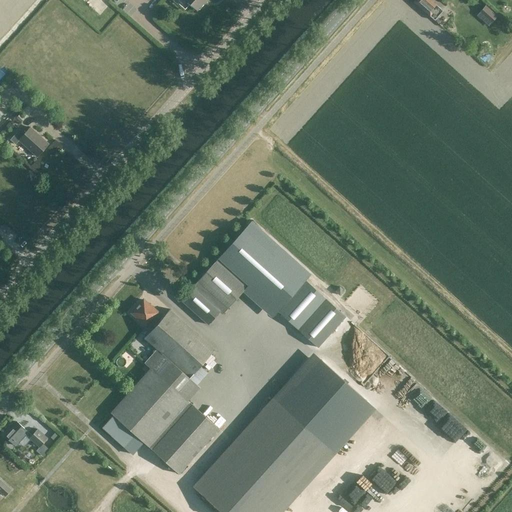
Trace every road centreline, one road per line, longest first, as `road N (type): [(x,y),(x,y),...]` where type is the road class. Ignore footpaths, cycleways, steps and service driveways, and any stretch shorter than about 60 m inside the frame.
road 1 (tertiary): [(0,392),(351,0)]
road 2 (unclassified): [(0,292),(261,0)]
